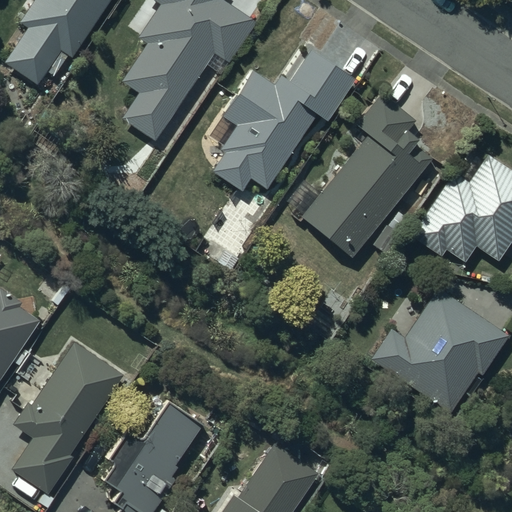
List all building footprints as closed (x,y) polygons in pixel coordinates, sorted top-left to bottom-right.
[(103,0),(28,0),(17,18),(26,23),(3,59),(35,79),(38,75),(40,76),(46,68),(52,72),(66,49),(70,52),(103,0)] [(218,69),(252,17),(228,0),(157,0),(136,34),(143,39),(118,77),(136,89),(120,113),(154,136),(204,59),(218,69)] [(249,65),(219,110),(233,119),(217,142),(222,145),(210,163),(239,183),(247,171),(263,182),(314,108),(325,116),(353,73),(307,42),(286,74),(280,69),(272,81),(249,65)] [(365,129),(299,210),(347,250),(428,154),(409,138),(415,132),(405,124),(412,115),(380,88),(353,119),(365,129)] [(452,169),(408,230),(439,250),(442,244),(461,257),(471,241),(494,256),(511,228),(511,169),(484,151),(466,178),(452,169)] [(387,325),(367,352),(448,407),(474,367),(478,370),(505,331),(434,283),(400,334),(387,325)] [(0,368),(35,315),(14,301),(17,296),(0,285),(0,368)] [(120,369),(71,335),(27,399),(26,398),(11,418),(29,431),(7,462),(43,487),(68,451),(64,449),(120,369)] [(117,501),(109,511),(145,511),(171,474),(165,470),(201,419),(163,391),(134,431),(121,423),(103,450),(110,455),(98,471),(116,483),(108,494),(117,501)] [(283,511),(315,466),(270,438),(236,492),(229,488),(213,511),(283,511)]
